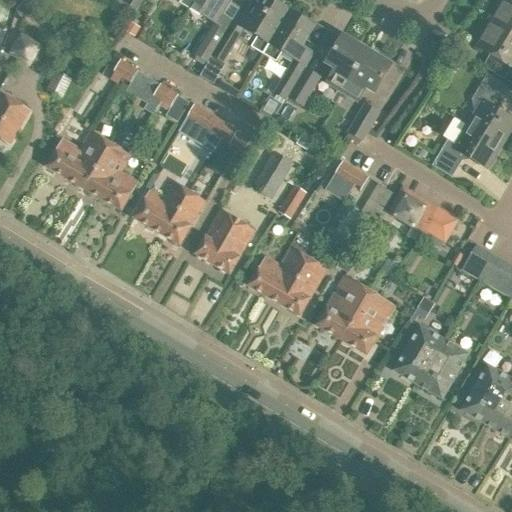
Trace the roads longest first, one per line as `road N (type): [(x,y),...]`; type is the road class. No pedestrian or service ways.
road 1 (primary): [(438,511),(0,247)]
road 2 (residential): [(494,218),(367,144)]
